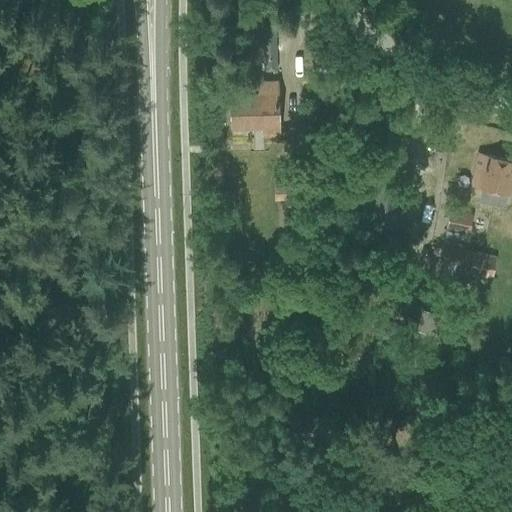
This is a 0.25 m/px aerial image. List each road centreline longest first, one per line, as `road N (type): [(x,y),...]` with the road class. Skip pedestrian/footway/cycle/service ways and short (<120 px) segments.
road 1 (primary): [(168,511),(151,23)]
road 2 (unclassified): [(511,102),(414,61),(361,0)]
